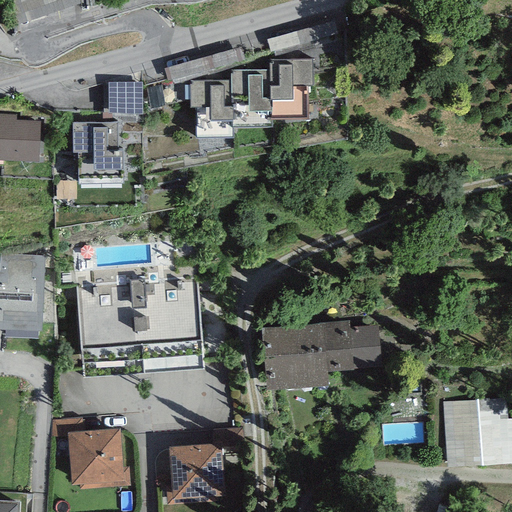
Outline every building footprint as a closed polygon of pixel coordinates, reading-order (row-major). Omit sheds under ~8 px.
[(339,15),(271,32),(275,47),(342,30),(339,15)] [(279,57),(269,58),(269,68),(270,94),(271,94),(272,112),(308,111),(308,81),(312,81),(312,57),(292,57),(292,61),(279,61),(279,57)] [(247,68),(230,68),(230,78),(231,101),(233,101),(233,113),(231,113),(231,121),(272,121),(272,112),(271,94),(270,94),(269,68),(261,68),(261,71),(247,72),(247,68)] [(112,103),(146,103),(146,74),(112,74),(112,103)] [(209,79),(189,79),(190,103),(196,102),(197,131),(231,131),(231,121),(231,113),(233,113),(233,101),(231,101),(230,78),(223,78),(223,82),(209,83),(209,79)] [(16,113),(0,112),(0,155),(38,157),(40,118),(16,117),(16,113)] [(92,119),(72,120),(73,148),(77,148),(78,177),(123,176),(122,144),(118,144),(117,119),(106,120),(106,123),(92,123),(92,119)] [(0,268),(0,322),(41,324),(44,254),(1,253),(0,268)] [(197,276),(76,286),(83,376),(204,366),(197,276)] [(262,324),(267,385),(329,379),(328,365),(353,363),(349,325),(348,316),(262,324)] [(377,323),(349,325),(353,363),(381,360),(377,323)] [(511,396),(448,399),(450,462),(511,459),(511,396)] [(119,424),(67,428),(71,481),(79,480),(80,488),(130,483),(128,465),(123,465),(119,424)] [(211,429),(212,439),(220,438),(221,444),(241,442),(240,427),(211,429)] [(212,439),(168,443),(171,484),(165,484),(167,503),(218,499),(217,492),(225,491),(221,444),(220,438),(212,439)] [(19,511),(20,497),(0,496),(0,511),(19,511)]
